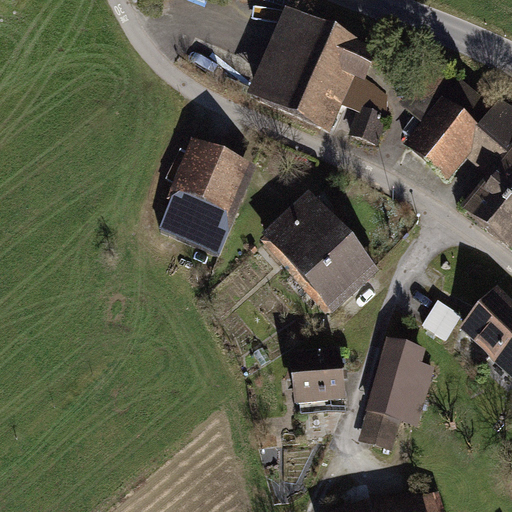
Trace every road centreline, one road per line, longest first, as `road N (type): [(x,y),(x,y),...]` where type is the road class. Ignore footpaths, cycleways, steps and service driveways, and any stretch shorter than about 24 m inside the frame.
road 1 (residential): [(511,265),(388,182),(207,100),(153,60),(116,0)]
road 2 (tertiary): [(511,61),(364,0)]
